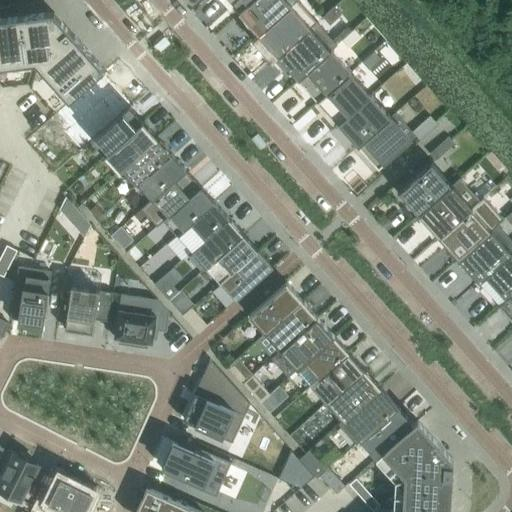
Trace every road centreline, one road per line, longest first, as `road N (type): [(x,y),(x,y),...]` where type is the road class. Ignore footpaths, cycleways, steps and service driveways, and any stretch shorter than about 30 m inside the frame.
road 1 (residential): [(91,0),(511,473)]
road 2 (residential): [(511,399),(156,0)]
road 3 (residential): [(0,372),(12,346),(178,373)]
road 4 (residential): [(128,483),(0,417)]
road 5 (residential): [(128,483),(178,373)]
